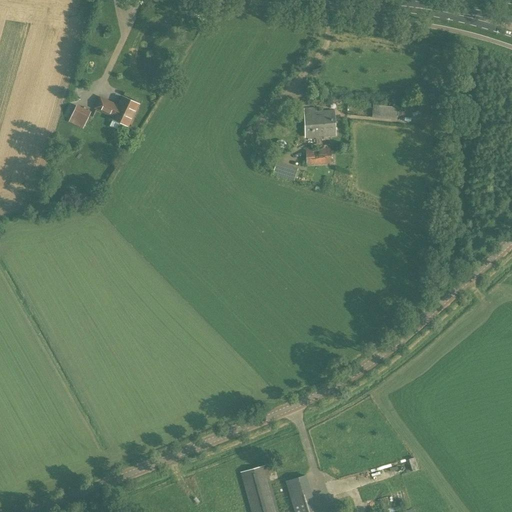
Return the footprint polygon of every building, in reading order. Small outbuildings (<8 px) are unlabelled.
[(122,97),(118,106),(100,97),(95,108),(113,117),(111,119),(128,127),(138,105),(122,97)] [(396,108),(372,105),(371,118),(395,120),(396,108)] [(90,112),(77,106),(69,123),(83,129),(90,112)] [(304,138),(335,136),(334,112),(304,114),(304,138)] [(305,165),(331,164),(330,149),(305,151),(305,165)] [(293,181),(297,169),(276,163),(272,175),(293,181)] [(250,511),(278,511),(265,466),(240,473),(250,511)] [(293,511),(316,511),(305,475),(285,482),(293,511)]
